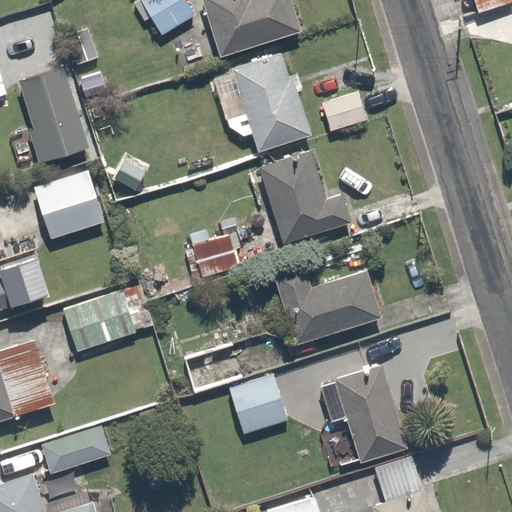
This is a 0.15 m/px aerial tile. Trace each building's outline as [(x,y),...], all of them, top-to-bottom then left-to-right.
[(195,12),(186,0),(141,0),(161,32),(195,12)] [(202,0),(219,54),(301,28),(291,0),(202,0)] [(510,0),(473,0),(477,11),(510,0)] [(77,58),(94,53),(86,29),(69,34),(77,58)] [(257,149),(310,132),(291,74),(287,75),(279,50),(230,65),(232,70),(211,76),(225,118),(245,111),(257,149)] [(37,159),(88,144),(61,63),(17,77),(32,126),(28,127),(37,159)] [(84,94),(107,87),(102,70),(79,77),(84,94)] [(367,118),(357,89),(321,100),(329,129),(367,118)] [(309,147),(257,163),(282,240),(349,219),(340,191),(325,196),(309,147)] [(156,186),(146,160),(124,168),(133,194),(156,186)] [(49,236),(104,219),(87,167),(32,185),(49,236)] [(237,265),(228,234),(197,242),(205,273),(237,265)] [(0,305),(47,290),(35,251),(0,262),(0,305)] [(303,261),(272,271),(294,342),(381,314),(365,267),(310,284),(303,261)] [(122,289),(135,327),(153,321),(140,282),(122,289)] [(122,289),(121,286),(62,306),(77,349),(136,330),(135,327),(122,289)] [(0,417),(12,414),(11,412),(53,399),(32,335),(0,345),(0,417)] [(193,391),(241,376),(231,342),(182,357),(193,391)] [(359,460),(406,445),(379,362),(333,376),(334,378),(318,383),(330,419),(345,415),(359,460)] [(288,417),(273,371),(227,385),(242,431),(288,417)] [(49,471),(110,451),(101,422),(40,441),(49,471)] [(384,498),(421,487),(410,453),(374,465),(384,498)] [(85,487),(42,501),(31,471),(0,480),(0,511),(96,511),(92,498),(89,498),(85,487)] [(431,511),(423,486),(421,487),(384,498),(370,503),(372,511),(431,511)] [(265,511),(319,511),(314,494),(265,510),(265,511)] [(210,503),(208,495),(190,499),(193,508),(210,503)]
